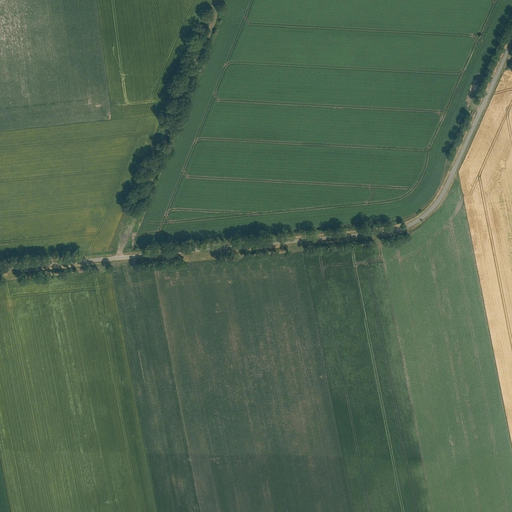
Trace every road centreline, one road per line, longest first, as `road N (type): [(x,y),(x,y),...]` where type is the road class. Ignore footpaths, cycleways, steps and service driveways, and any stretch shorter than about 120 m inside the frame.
road 1 (unclassified): [(0,269),(414,223),(442,192),(511,42)]
road 2 (track): [(120,257),(221,0)]
